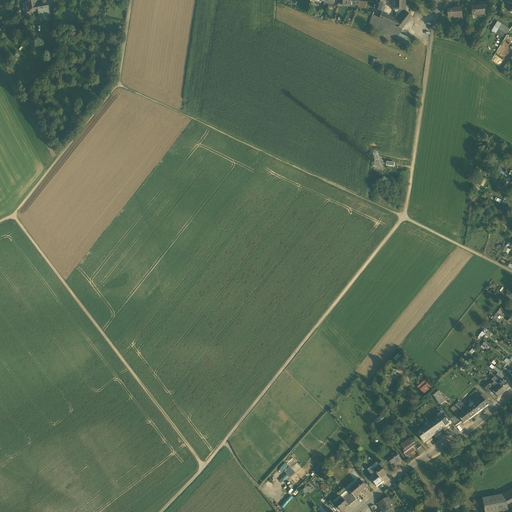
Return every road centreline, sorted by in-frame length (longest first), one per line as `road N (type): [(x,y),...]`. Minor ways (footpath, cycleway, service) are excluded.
road 1 (track): [(438,0),(403,217),(161,511)]
road 2 (track): [(117,84),(511,271)]
road 3 (track): [(12,214),(203,467)]
road 4 (track): [(130,0),(117,84),(0,221)]
road 5 (residential): [(357,511),(392,477),(511,391)]
